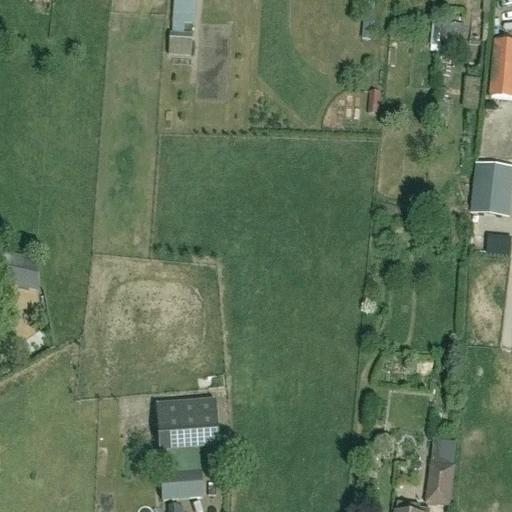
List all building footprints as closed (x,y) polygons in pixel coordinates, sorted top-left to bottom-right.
[(167,57),(190,58),(192,35),(182,35),(183,25),(191,26),(192,17),(193,17),(194,0),(172,0),(172,14),(173,14),(172,34),(169,34),(167,57)] [(364,25),(362,39),(372,41),(373,26),(364,25)] [(461,45),(463,26),(445,25),(444,43),(461,45)] [(490,99),(511,100),(511,44),(495,43),(490,99)] [(439,64),(438,77),(449,78),(450,65),(439,64)] [(437,90),(436,101),(447,102),(448,91),(437,90)] [(378,119),(379,98),(368,97),(367,119),(378,119)] [(488,160),(511,142),(505,134),(482,152),(488,160)] [(511,212),(511,169),(477,166),(472,218),(511,222),(511,212)] [(35,265),(0,256),(0,285),(37,295),(35,265)] [(153,407),(156,466),(218,463),(215,404),(153,407)] [(442,444),(439,466),(454,469),(456,445),(442,444)] [(439,466),(431,465),(425,506),(450,510),(456,469),(454,469),(439,466)] [(200,474),(159,477),(161,504),(202,501),(200,474)]
